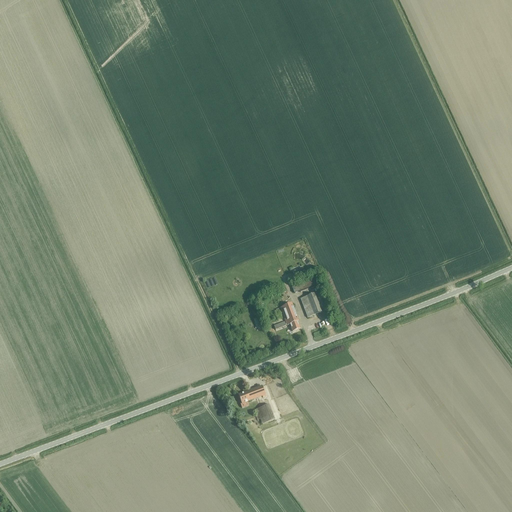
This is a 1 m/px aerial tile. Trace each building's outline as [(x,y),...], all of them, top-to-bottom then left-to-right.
[(291,287),(293,293),(316,284),(314,277),(302,281),(303,282),(291,287)] [(300,299),(307,318),(321,313),(314,294),(300,299)] [(293,332),(300,329),(297,322),(298,322),(292,304),(281,308),(287,326),(290,325),(293,332)] [(274,326),(275,330),(286,326),(284,322),(274,326)] [(262,397),(262,398),(266,396),(262,386),(238,395),(242,405),(262,397)] [(260,420),(261,423),(273,418),(272,415),(273,415),(269,405),(254,411),(258,421),(260,420)]
